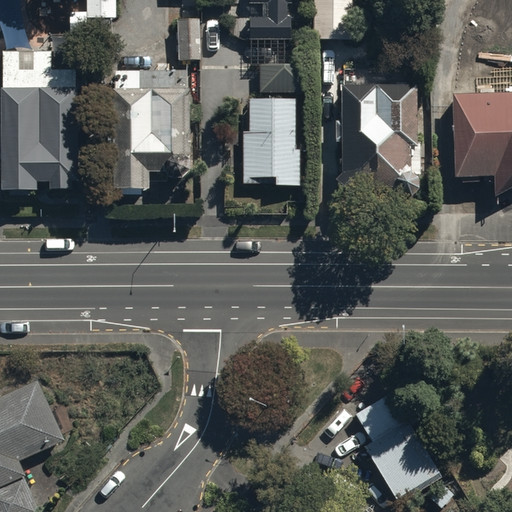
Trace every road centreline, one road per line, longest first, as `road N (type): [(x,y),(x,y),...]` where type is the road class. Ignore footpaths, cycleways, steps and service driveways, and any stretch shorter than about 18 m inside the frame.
road 1 (secondary): [(511,287),(222,287)]
road 2 (residential): [(134,511),(197,442),(212,407),(222,287)]
road 3 (secondary): [(222,287),(0,287)]
